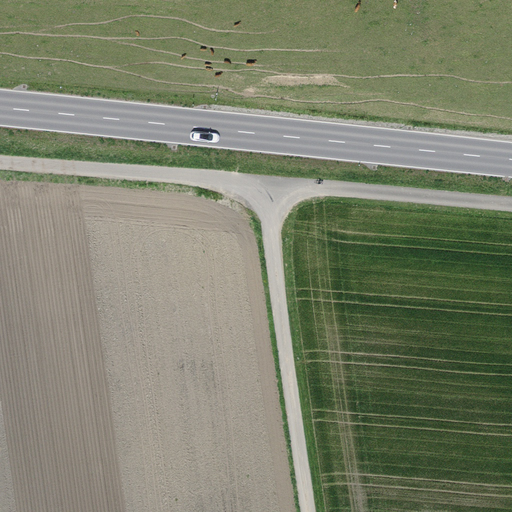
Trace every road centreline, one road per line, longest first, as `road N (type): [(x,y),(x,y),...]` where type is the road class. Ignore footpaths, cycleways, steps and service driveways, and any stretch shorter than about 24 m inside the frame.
road 1 (primary): [(511,155),(0,105)]
road 2 (track): [(262,184),(308,511)]
